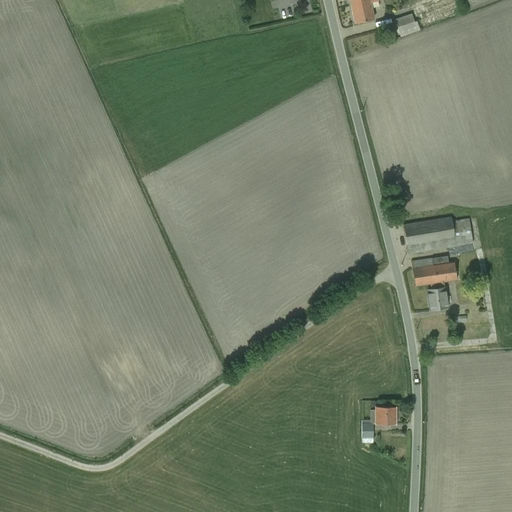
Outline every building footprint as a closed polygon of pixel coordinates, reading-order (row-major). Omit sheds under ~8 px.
[(354,25),(374,20),(370,3),(350,8),(354,25)] [(452,17),(465,16),(464,9),(452,10),(452,17)] [(420,14),(402,21),(409,39),(427,32),(420,14)] [(426,211),(455,208),(453,187),(423,190),(426,211)] [(411,226),(416,255),(482,245),(478,218),(459,221),(458,218),(411,226)] [(470,279),(481,275),(479,268),(485,266),(481,253),(463,258),(470,279)] [(429,309),(448,307),(446,284),(427,286),(429,309)] [(136,377),(140,401),(154,398),(150,374),(136,377)] [(157,419),(170,410),(164,400),(150,409),(157,419)] [(374,422),(395,423),(395,405),(374,405),(374,422)]
